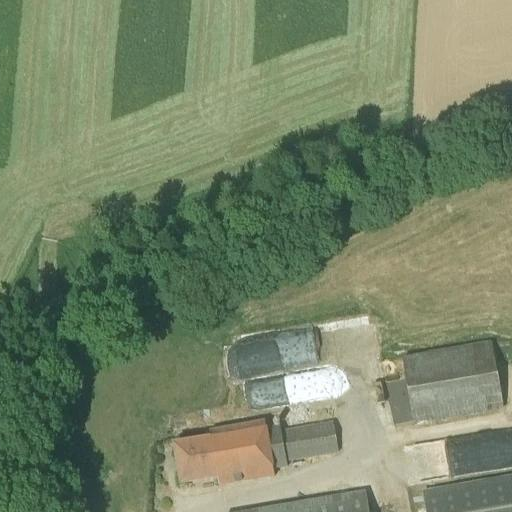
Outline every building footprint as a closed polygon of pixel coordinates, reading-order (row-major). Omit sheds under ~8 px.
[(288,350),(321,343),(319,333),(286,340),(288,350)] [(415,427),(503,412),(492,343),(403,359),(415,427)] [(266,424),(206,435),(207,441),(175,447),(182,487),(219,480),(220,487),(275,478),(274,470),(288,468),(287,462),(339,453),(334,425),(282,434),(281,429),(267,431),(266,424)] [(511,511),(511,479),(423,495),(426,511),(511,511)] [(369,511),(367,494),(264,511),(369,511)]
